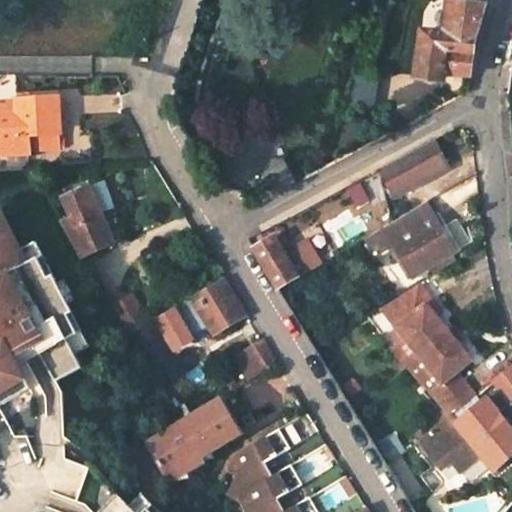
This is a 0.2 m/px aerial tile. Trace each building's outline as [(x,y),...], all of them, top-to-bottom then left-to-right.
[(446,34),(424,32),(418,77),(442,80),(442,74),(470,77),(475,42),(486,6),(450,2),(446,34)] [(0,145),(3,145),(3,152),(31,150),(61,148),(60,134),(61,134),(59,99),(17,101),(18,106),(0,107),(0,145)] [(432,141),(377,170),(392,197),(446,168),(432,141)] [(83,259),(113,246),(91,190),(65,200),(73,219),(62,224),(83,259)] [(403,260),(413,277),(430,267),(452,254),(457,251),(427,202),(384,228),(393,244),(401,239),(410,255),(403,260)] [(55,383),(82,369),(67,342),(78,337),(66,316),(70,314),(51,278),(47,279),(37,260),(26,265),(10,234),(5,236),(0,226),(0,404),(30,389),(18,367),(41,355),(55,383)] [(283,254),(274,239),(254,251),(279,290),(320,266),(304,241),(283,254)] [(393,244),(403,260),(410,255),(401,239),(393,244)] [(434,275),(456,261),(452,254),(430,267),(434,275)] [(248,318),(224,279),(190,299),(194,305),(180,314),(196,342),(211,334),(214,338),(248,318)] [(430,305),(416,286),(385,305),(444,383),(433,391),(452,416),(476,397),(458,375),(470,365),(425,309),(430,305)] [(263,343),(248,353),(257,367),(253,370),(256,376),(276,364),(263,343)] [(511,365),(493,381),(511,405),(511,404),(511,365)] [(457,423),(452,416),(420,441),(437,462),(447,454),(461,471),(481,454),(494,470),(511,456),(511,430),(487,400),(457,423)] [(237,432),(219,403),(182,425),(150,443),(171,478),(203,459),(200,454),(237,432)] [(279,429),(235,455),(228,468),(238,473),(229,490),(236,501),(269,480),(262,468),(266,465),(291,449),(279,429)] [(273,478),(266,465),(262,468),(269,480),(273,478)] [(303,485),(291,466),(273,478),(269,480),(236,501),(240,499),(246,509),(241,511),(276,511),(272,505),(276,503),(303,485)] [(152,511),(139,497),(126,509),(115,497),(99,511),(152,511)] [(318,511),(310,498),(288,511),(318,511)] [(282,511),(276,503),(272,505),(276,511),(282,511)]
